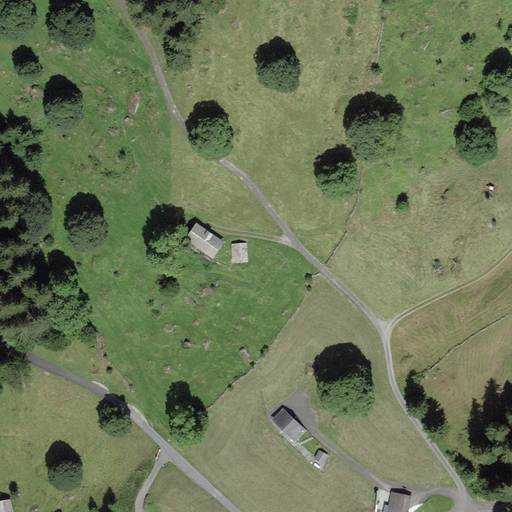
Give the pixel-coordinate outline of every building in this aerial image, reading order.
[(191,234),(214,251),(223,239),(199,222),(191,234)] [(234,247),(235,256),(247,256),(246,240),(237,241),(238,247),(234,247)] [(303,424),(285,406),(276,415),(297,436),(308,426),(304,422),(303,424)] [(322,447),(319,454),(325,457),(328,451),(322,447)] [(392,493),(390,503),(407,507),(409,496),(392,493)] [(6,511),(7,511),(14,510),(11,499),(0,501),(0,511),(6,511)]
